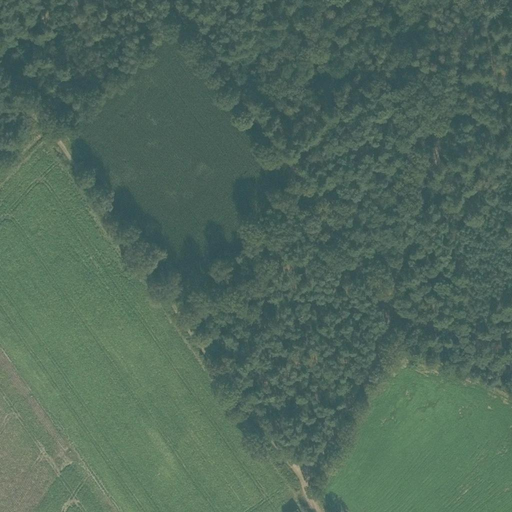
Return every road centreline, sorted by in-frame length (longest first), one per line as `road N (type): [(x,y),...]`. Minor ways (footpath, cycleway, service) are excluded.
road 1 (track): [(307,488),(0,65)]
road 2 (track): [(167,0),(388,310)]
road 3 (track): [(388,310),(380,343),(307,488)]
